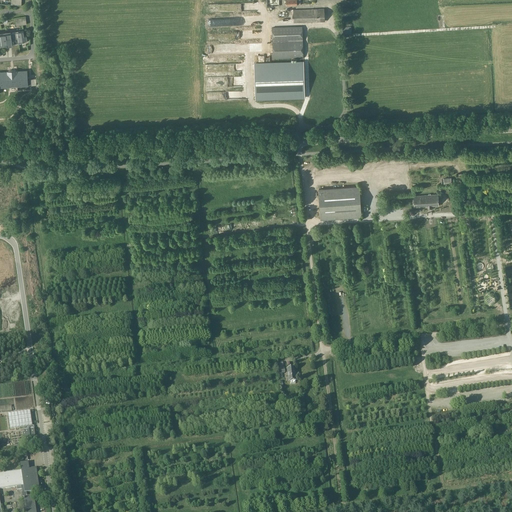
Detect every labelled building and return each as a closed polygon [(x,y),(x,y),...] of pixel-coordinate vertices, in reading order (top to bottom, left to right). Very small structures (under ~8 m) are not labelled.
[(294,23),(325,21),(324,9),(293,10),(294,23)] [(26,17),(15,19),(16,26),(27,24),(26,17)] [(304,57),(303,41),(302,27),(272,28),(273,58),(304,57)] [(0,46),(26,43),(25,40),(28,40),(27,35),(25,35),(24,31),(0,34),(0,46)] [(305,99),(304,65),(304,62),(262,63),(254,63),(255,101),(305,99)] [(0,97),(2,97),(2,91),(31,90),(29,71),(0,72),(0,97)] [(44,78),(35,79),(36,90),(45,89),(44,78)] [(321,219),(362,217),(360,186),(319,189),(321,219)] [(438,194),(414,196),(415,207),(428,206),(428,209),(432,209),(432,206),(439,206),(438,194)] [(289,381),(290,381),(290,384),(295,384),(295,381),(296,380),(295,368),(288,369),(289,381)] [(8,414),(10,429),(24,427),(25,432),(22,433),(24,441),(38,439),(38,437),(36,437),(35,430),(37,430),(36,428),(33,428),(30,411),(8,414)] [(0,511),(36,511),(34,495),(27,496),(27,493),(40,491),(37,468),(29,469),(28,462),(20,463),(21,471),(0,473),(0,511)]
